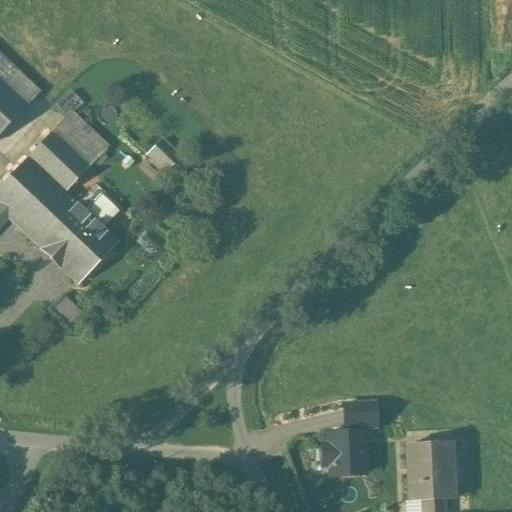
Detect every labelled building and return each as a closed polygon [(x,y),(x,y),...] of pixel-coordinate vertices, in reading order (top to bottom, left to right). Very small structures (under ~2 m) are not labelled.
[(16,72),(0,56),(0,83),(3,86),(16,72)] [(40,94),(16,72),(3,86),(26,108),(40,94)] [(3,86),(0,83),(0,136),(26,108),(3,86)] [(72,92),(55,107),(55,106),(54,107),(65,120),(66,120),(72,114),(83,104),(72,92)] [(108,148),(72,114),(66,120),(65,120),(52,133),(89,168),(108,148)] [(89,168),(52,133),(29,158),(65,193),(89,168)] [(163,140),(148,155),(166,172),(181,157),(163,140)] [(65,193),(29,158),(0,188),(0,209),(9,218),(42,249),(41,250),(61,269),(62,268),(78,284),(118,242),(103,228),(84,209),(83,209),(78,205),(65,193)] [(96,186),(78,205),(83,209),(84,209),(102,191),(96,185),(95,186),(96,186)] [(119,207),(102,191),(84,209),(103,228),(119,211),(119,207)] [(0,209),(0,226),(9,218),(0,209)] [(64,296),(50,310),(67,327),(81,312),(64,296)] [(344,436),(362,435),(362,430),(376,429),(375,404),(343,406),(344,436)] [(344,436),(330,436),(330,446),(322,447),(323,466),(331,466),(331,477),(364,475),(362,435),(344,436)] [(450,445),(407,447),(410,503),(423,502),(443,501),(453,501),(450,445)] [(443,511),(443,501),(423,502),(423,511),(443,511)]
